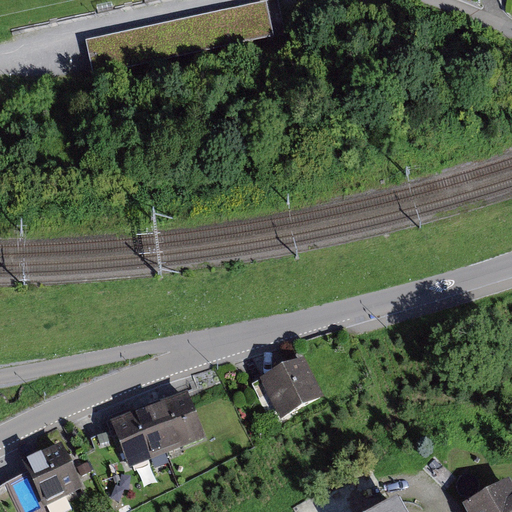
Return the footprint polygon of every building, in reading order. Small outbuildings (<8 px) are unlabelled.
[(95,80),(285,38),(277,1),(86,43),(95,80)] [(253,392),(275,435),(316,414),(293,371),(253,392)] [(106,441),(122,483),(201,454),(184,411),(106,441)] [(65,511),(80,505),(59,460),(14,480),(28,511),(65,511)] [(511,511),(511,483),(510,479),(464,505),(467,511),(511,511)]
